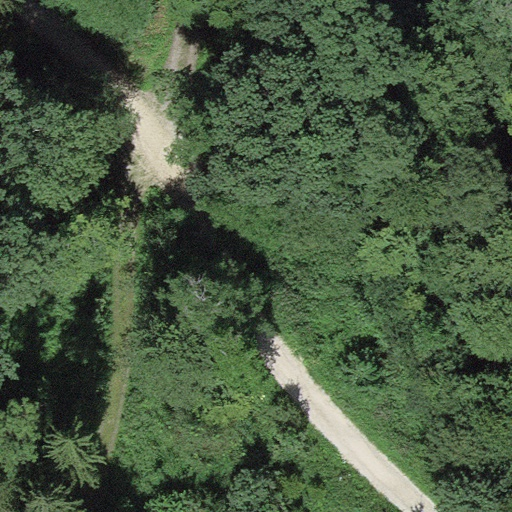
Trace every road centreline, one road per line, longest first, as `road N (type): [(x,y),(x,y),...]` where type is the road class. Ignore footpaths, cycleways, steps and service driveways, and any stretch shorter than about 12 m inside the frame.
road 1 (track): [(434,511),(287,369),(132,107)]
road 2 (track): [(132,107),(110,483)]
road 3 (track): [(132,107),(61,33),(14,0)]
